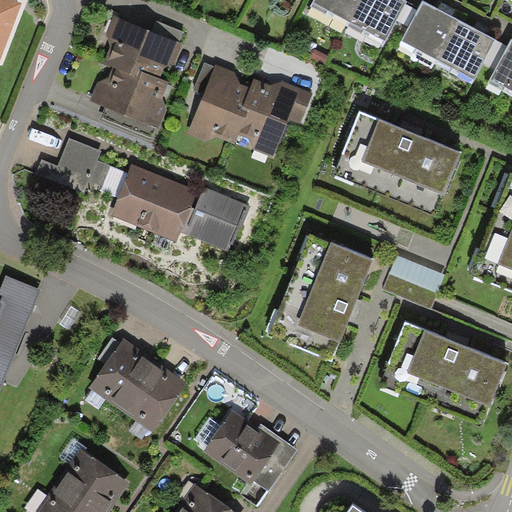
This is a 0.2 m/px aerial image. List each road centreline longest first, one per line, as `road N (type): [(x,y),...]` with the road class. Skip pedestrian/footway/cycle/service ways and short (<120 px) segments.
road 1 (residential): [(0,226),(22,247),(179,328),(444,511)]
road 2 (residential): [(69,0),(0,158)]
